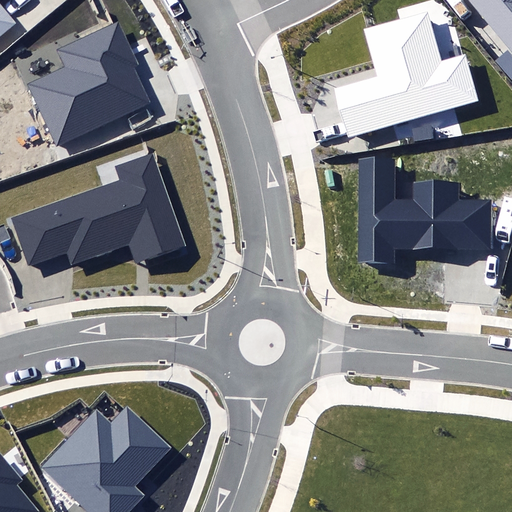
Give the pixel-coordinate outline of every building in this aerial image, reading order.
[(0,0),(0,36),(16,24),(0,4),(0,0)] [(511,0),(467,0),(511,52),(511,0)] [(441,61),(427,12),(368,29),(364,30),(373,60),(377,76),(334,89),(348,138),(478,101),(465,54),(441,61)] [(29,86),(55,146),(152,103),(136,66),(138,64),(119,21),(113,24),(57,49),(66,69),(29,86)] [(132,242),(139,262),(186,246),(153,151),(115,165),(120,180),(12,218),(28,264),(67,250),(71,263),(132,242)] [(359,261),(395,261),(395,248),(493,249),(493,199),(459,199),(459,182),(415,182),(415,198),(394,198),(395,159),(359,159),(359,261)] [(39,468),(86,511),(130,511),(147,494),(136,484),(170,448),(127,407),(126,409),(113,423),(97,408),(39,468)] [(0,511),(38,511),(39,511),(17,484),(22,479),(0,452),(0,511)]
